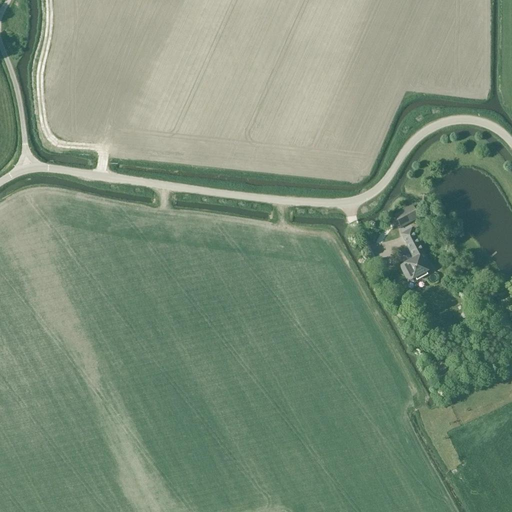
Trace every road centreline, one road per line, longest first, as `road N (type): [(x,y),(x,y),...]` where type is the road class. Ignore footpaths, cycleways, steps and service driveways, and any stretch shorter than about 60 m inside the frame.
road 1 (unclassified): [(0,183),(34,168),(341,204),(374,193),(409,146),(444,123),(478,122),(511,144)]
road 2 (unknown): [(34,168),(0,39)]
